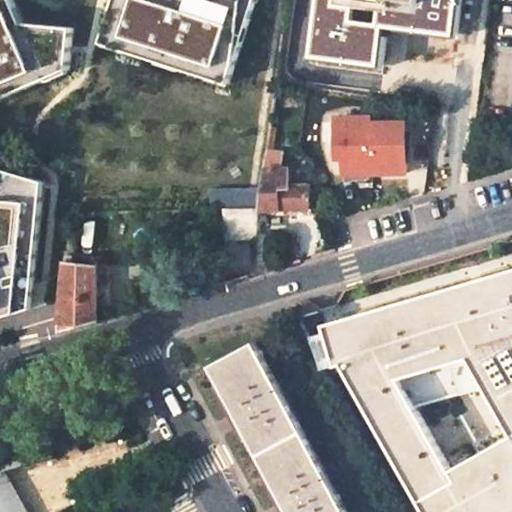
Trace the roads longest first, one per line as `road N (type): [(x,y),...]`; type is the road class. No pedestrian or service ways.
road 1 (unclassified): [(137,330),(511,220)]
road 2 (unclassified): [(137,330),(220,498)]
road 3 (unclassified): [(0,366),(137,330)]
